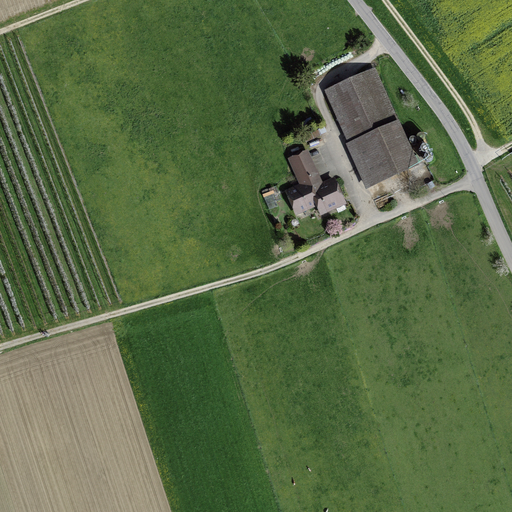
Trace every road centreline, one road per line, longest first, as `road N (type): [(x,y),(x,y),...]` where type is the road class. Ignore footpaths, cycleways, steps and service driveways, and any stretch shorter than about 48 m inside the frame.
road 1 (track): [(0,347),(279,268),(333,242)]
road 2 (tertiary): [(357,0),(430,92),(477,175)]
road 3 (track): [(388,0),(470,111),(487,159),(477,175)]
road 4 (residential): [(477,175),(333,242)]
